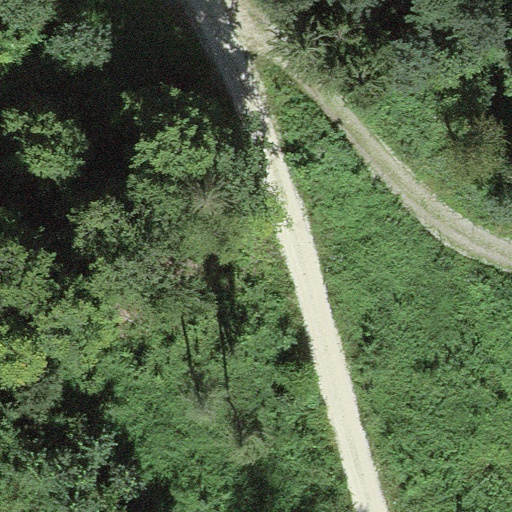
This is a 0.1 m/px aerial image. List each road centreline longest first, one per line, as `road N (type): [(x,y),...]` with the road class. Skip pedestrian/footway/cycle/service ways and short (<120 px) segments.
road 1 (track): [(225,6),(381,511)]
road 2 (track): [(221,0),(318,88),(417,199),(511,248)]
